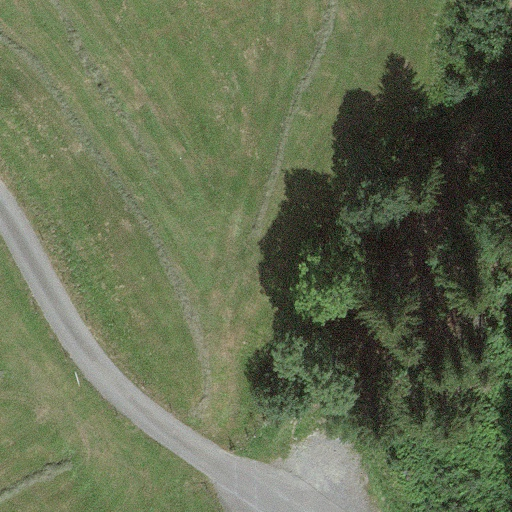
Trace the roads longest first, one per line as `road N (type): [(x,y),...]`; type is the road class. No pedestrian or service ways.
road 1 (track): [(511,99),(465,174),(401,355),(304,457),(259,492),(262,511)]
road 2 (unclassified): [(284,511),(98,372),(0,216)]
